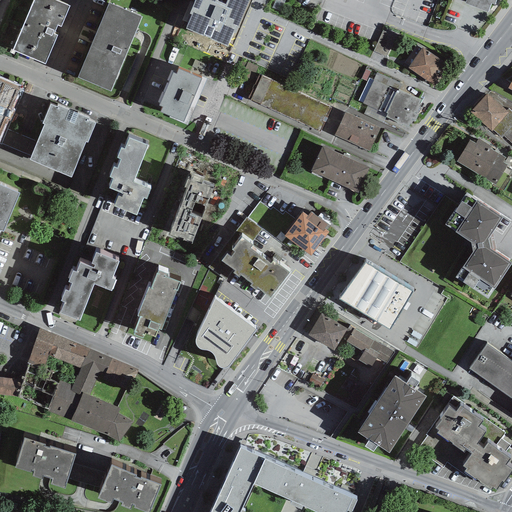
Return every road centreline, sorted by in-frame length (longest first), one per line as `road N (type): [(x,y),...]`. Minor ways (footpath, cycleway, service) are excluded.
road 1 (residential): [(229,408),(493,511)]
road 2 (secondary): [(229,408),(363,219)]
road 3 (residential): [(96,345),(180,137)]
road 4 (residential): [(44,324),(123,115)]
road 5 (residential): [(263,15),(450,101)]
road 6 (residential): [(180,137),(363,219)]
road 7 (residential): [(331,1),(482,59)]
road 8 (residential): [(229,408),(96,345)]
road 9 (residential): [(0,65),(123,115)]
